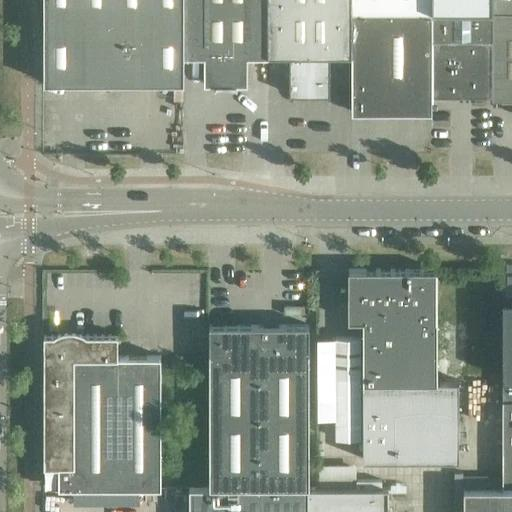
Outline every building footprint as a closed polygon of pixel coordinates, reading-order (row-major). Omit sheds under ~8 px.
[(43,0),(43,81),(105,81),(105,85),(121,85),(121,81),(183,81),(183,56),(183,0),(43,0)] [(183,0),(183,56),(204,56),(204,82),(215,82),(215,84),(213,84),(214,86),(215,86),(235,86),(237,86),(237,84),(236,84),(236,82),(247,83),(247,56),(267,54),(267,0),(183,0)] [(267,0),(267,54),(289,54),(289,94),(291,94),(294,98),(302,94),(330,93),(330,54),(351,54),(351,10),(350,0),(267,0)] [(350,0),(351,10),(351,54),(351,111),(381,111),(389,111),(393,107),(393,105),(409,106),(409,111),(431,111),(431,97),(431,9),(431,0),(350,0)] [(431,0),(431,9),(492,9),(491,0),(431,0)] [(511,0),(491,0),(492,9),(511,8),(511,0)] [(511,8),(492,9),(491,93),(491,97),(511,97),(511,8)] [(492,9),(431,9),(431,97),(433,97),(433,93),(491,93),(492,9)] [(437,269),(348,269),(348,319),(362,319),(437,319),(437,269)] [(502,397),(511,396),(511,298),(502,298),(502,397)] [(312,320),(313,306),(301,305),(300,319),(312,320)] [(360,339),(336,339),(336,420),(336,440),(361,440),(360,379),(362,379),(362,382),(437,382),(437,361),(437,356),(437,319),(362,319),(362,361),(360,361),(360,339)] [(309,486),(308,324),(209,324),(209,356),(209,487),(259,487),(261,487),(307,487),(309,486)] [(446,356),(437,356),(437,361),(446,361),(446,376),(462,376),(462,328),(446,328),(446,356)] [(117,334),(43,334),(43,465),(58,465),(58,487),(161,487),(161,355),(118,355),(117,334)] [(437,382),(362,382),(362,410),(363,460),(457,461),(458,382),(437,382)] [(511,396),(502,397),(502,487),(511,486),(511,396)] [(356,460),(320,460),(320,484),(356,484),(356,460)] [(388,511),(388,487),(309,486),(308,511),(388,511)] [(463,487),(463,511),(511,511),(511,486),(502,487),(463,487)] [(259,511),(259,487),(209,487),(188,487),(188,511),(259,511)] [(259,487),(259,511),(307,511),(307,487),(261,487),(259,487)]
